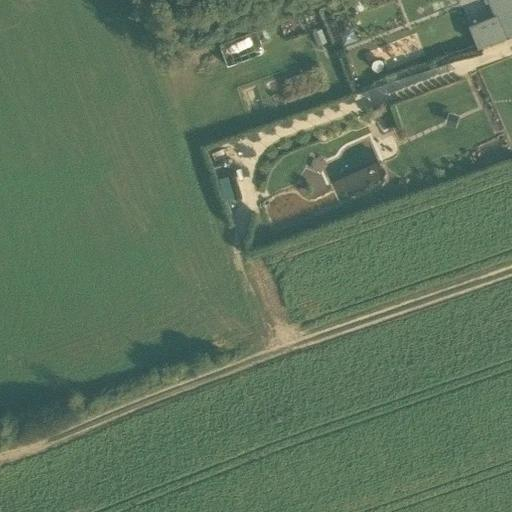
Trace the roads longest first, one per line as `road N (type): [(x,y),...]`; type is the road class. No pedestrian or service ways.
road 1 (track): [(511,271),(0,443)]
road 2 (track): [(135,0),(267,356)]
